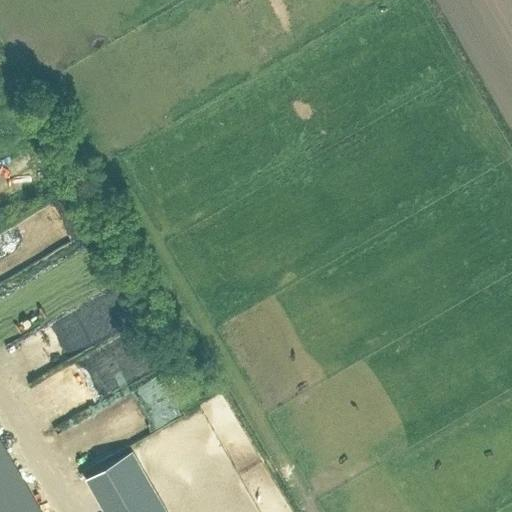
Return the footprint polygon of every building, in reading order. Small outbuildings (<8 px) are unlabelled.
[(0,269),(17,259),(0,230),(0,269)] [(81,261),(0,299),(0,330),(1,334),(94,289),(81,261)] [(80,303),(88,318),(115,304),(107,289),(80,303)] [(108,439),(169,414),(157,383),(53,427),(57,436),(64,434),(67,440),(89,431),(91,438),(105,432),(108,439)] [(40,511),(0,441),(0,511),(40,511)] [(165,467),(182,458),(176,447),(159,456),(165,467)] [(111,511),(167,511),(132,450),(90,474),(111,511)]
